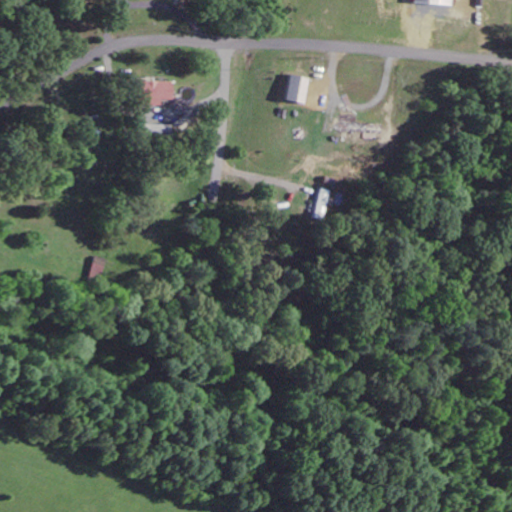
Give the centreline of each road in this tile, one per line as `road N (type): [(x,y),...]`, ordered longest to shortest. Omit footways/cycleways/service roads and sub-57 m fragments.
road 1 (residential): [(511,61),(327,43),(149,38),(104,48),(0,103)]
road 2 (residential): [(226,40),(213,198)]
